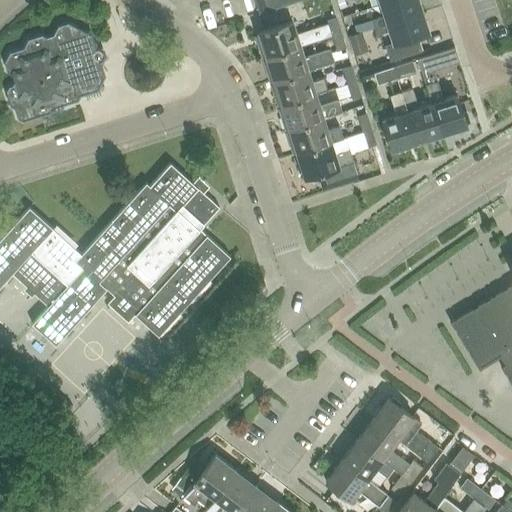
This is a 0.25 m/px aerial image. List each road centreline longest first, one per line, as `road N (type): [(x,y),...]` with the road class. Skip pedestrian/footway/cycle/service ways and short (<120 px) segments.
road 1 (tertiary): [(305,303),(511,159)]
road 2 (residential): [(0,168),(233,94)]
road 3 (tertiary): [(67,511),(240,357)]
road 4 (residential): [(305,303),(233,94)]
road 5 (residential): [(233,94),(201,51),(132,0)]
